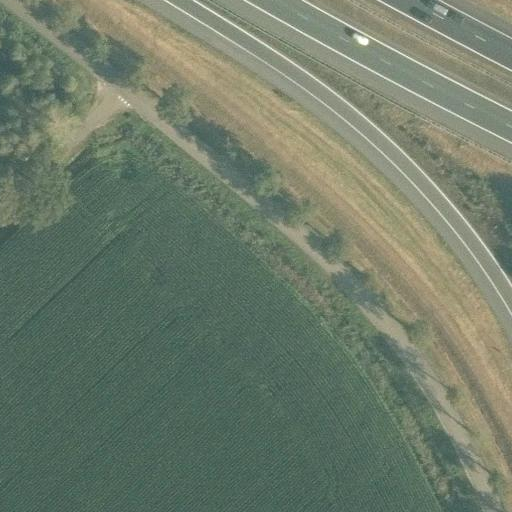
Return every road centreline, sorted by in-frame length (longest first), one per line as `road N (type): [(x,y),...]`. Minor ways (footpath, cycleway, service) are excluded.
road 1 (tertiary): [(491,511),(457,436),(396,337),(296,234),(122,88)]
road 2 (motorway): [(176,0),(359,120),(467,231),(511,297)]
road 3 (motorway): [(268,0),(511,130)]
road 4 (unclassified): [(0,207),(122,88)]
road 5 (tertiary): [(122,88),(8,0)]
